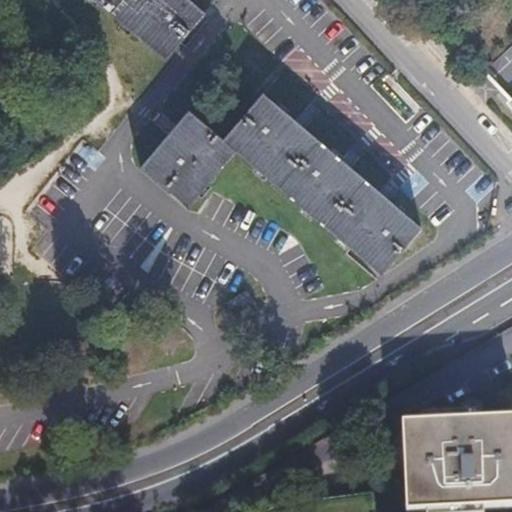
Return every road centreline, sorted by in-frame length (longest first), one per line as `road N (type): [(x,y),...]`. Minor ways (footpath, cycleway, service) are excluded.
road 1 (secondary): [(511,252),(179,457),(0,503)]
road 2 (secondary): [(113,511),(219,469),(511,297)]
road 3 (residential): [(511,163),(358,0)]
